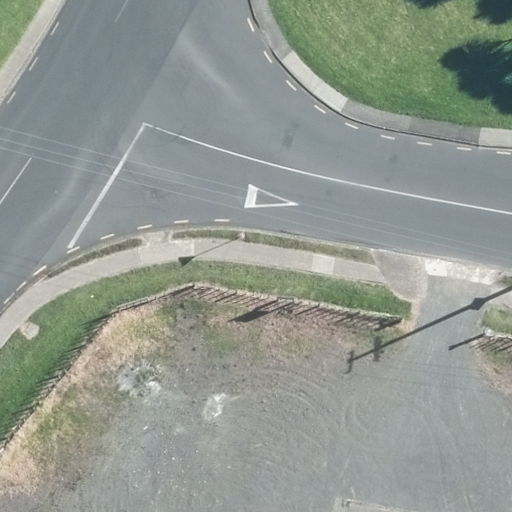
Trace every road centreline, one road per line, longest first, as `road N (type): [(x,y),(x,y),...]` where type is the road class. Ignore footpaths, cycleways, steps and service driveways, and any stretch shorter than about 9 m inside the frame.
road 1 (tertiary): [(68,108),(366,189),(511,214)]
road 2 (tertiary): [(125,0),(68,108)]
